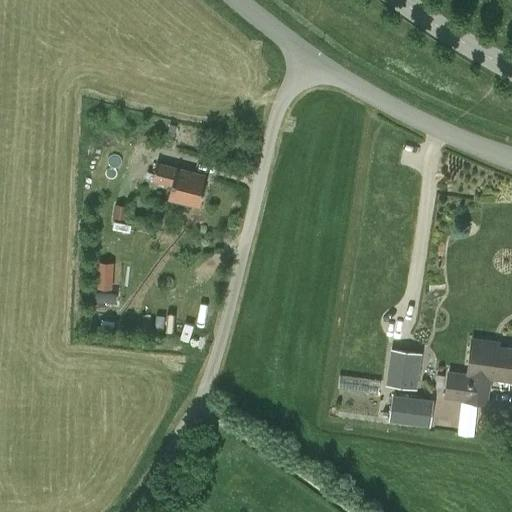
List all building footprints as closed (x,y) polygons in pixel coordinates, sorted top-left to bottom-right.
[(174,133),(178,125),(171,122),(168,130),(174,133)] [(200,206),(208,176),(157,164),(154,174),(148,172),(147,178),(172,184),(169,198),(200,206)] [(125,218),(127,205),(115,204),(114,216),(125,218)] [(99,264),(98,288),(109,288),(110,264),(99,264)] [(192,325),(190,308),(173,310),(175,327),(192,325)] [(511,378),(511,369),(511,346),(490,343),(490,339),(472,337),(468,372),(449,369),(445,396),(487,401),(491,375),(511,378)] [(393,349),(388,383),(415,387),(419,353),(393,349)] [(394,393),(390,418),(429,423),(433,398),(394,393)]
